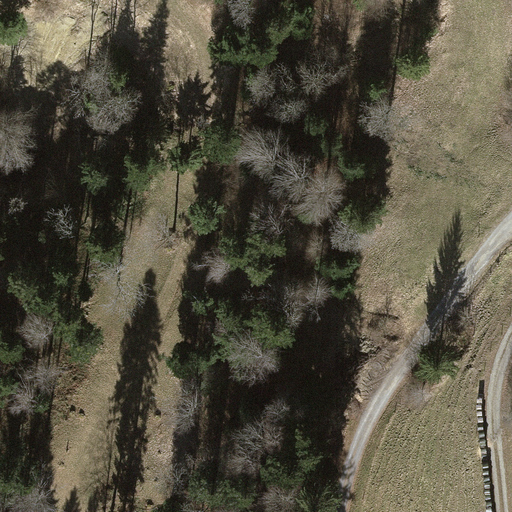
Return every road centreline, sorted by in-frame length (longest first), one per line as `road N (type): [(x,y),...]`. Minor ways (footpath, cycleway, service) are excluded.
road 1 (track): [(347,511),(354,468),(378,416),(511,233)]
road 2 (track): [(511,356),(504,386),(506,511)]
